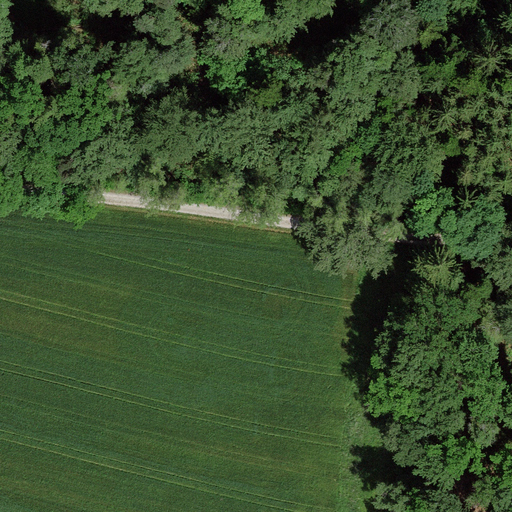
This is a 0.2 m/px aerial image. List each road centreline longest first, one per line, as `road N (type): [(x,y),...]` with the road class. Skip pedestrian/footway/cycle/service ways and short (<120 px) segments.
road 1 (track): [(0,186),(511,243)]
road 2 (track): [(9,0),(3,186)]
